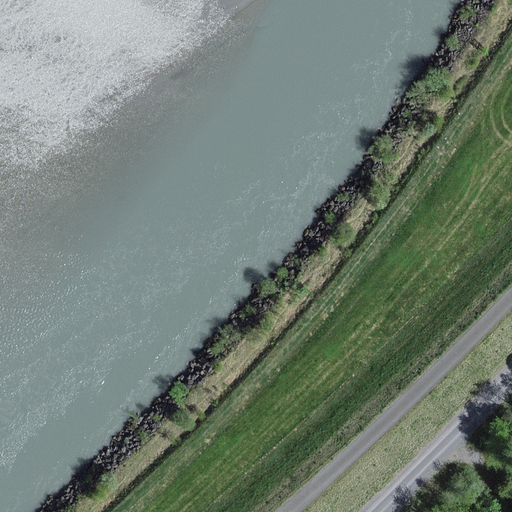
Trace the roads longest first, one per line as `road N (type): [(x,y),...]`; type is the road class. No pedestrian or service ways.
road 1 (track): [(511,298),(289,511)]
road 2 (track): [(385,511),(511,385)]
